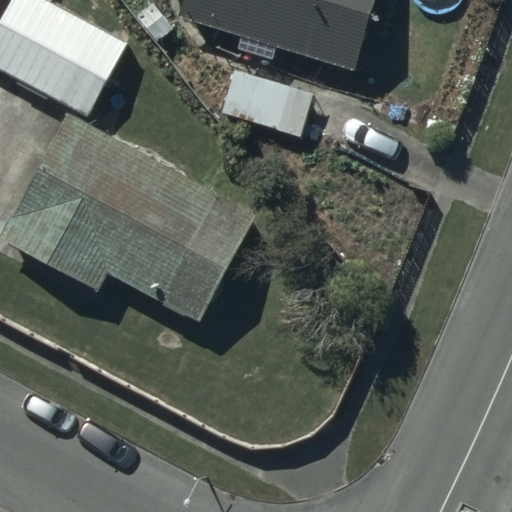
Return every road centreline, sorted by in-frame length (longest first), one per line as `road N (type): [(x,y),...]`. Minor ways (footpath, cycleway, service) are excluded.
road 1 (tertiary): [(437,511),(511,344)]
road 2 (residential): [(0,426),(144,511)]
